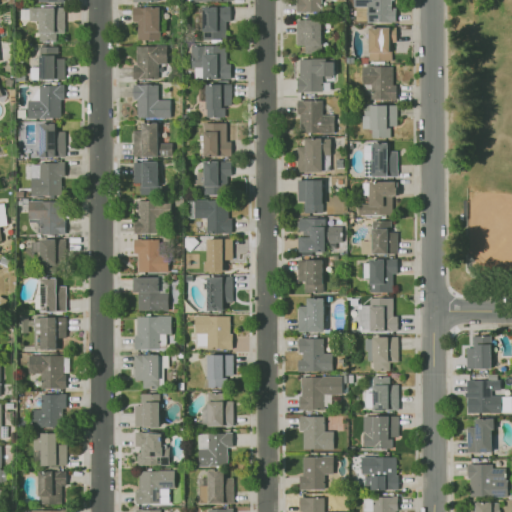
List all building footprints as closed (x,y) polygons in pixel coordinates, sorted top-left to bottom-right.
[(296,0),(297,12),(321,11),(320,0),(296,0)] [(366,22),(392,22),(392,0),(351,0),(351,6),(366,6),(366,22)] [(38,40),(55,41),(55,32),(63,32),(64,7),(38,6),(38,40)] [(131,6),(132,22),(136,21),(137,40),(160,39),(159,6),(131,6)] [(229,21),(229,6),(202,6),(202,39),(224,39),(225,21),(229,21)] [(320,19),(295,19),(295,45),(321,45),(320,19)] [(368,26),(367,60),(390,61),(391,42),(395,42),(395,27),(368,26)] [(135,45),(136,64),(132,64),(132,79),(158,78),(158,63),(166,63),(166,45),(135,45)] [(229,78),(229,62),(225,63),(225,45),(190,45),(191,67),(202,67),(203,78),(229,78)] [(39,79),(63,78),(63,57),(57,58),(57,46),(38,46),(39,79)] [(298,92),(322,91),(321,77),(334,77),(333,57),(297,58),(298,92)] [(393,99),(394,66),(361,65),(361,84),(370,84),(369,98),(393,99)] [(169,118),(169,99),(157,99),(157,84),(132,83),(132,98),(136,98),(136,117),(169,118)] [(230,83),(205,84),(205,117),(224,116),(224,107),(230,106),(230,83)] [(27,118),(60,118),(60,98),(63,98),(63,84),(38,85),(38,99),(26,99),(27,118)] [(321,100),(298,99),(297,132),(333,133),(334,115),(321,115),(321,100)] [(396,105),(363,105),(363,128),(371,128),(371,136),(389,137),(389,125),(395,125),(396,105)] [(39,156),(64,156),(64,131),(56,131),(56,123),(40,122),(39,156)] [(157,122),(141,122),(141,130),(132,131),(132,156),(171,155),(171,142),(157,143),(157,122)] [(225,122),(202,122),(203,156),(230,155),(230,141),(226,141),(225,122)] [(296,145),(296,171),(330,171),(330,137),(305,137),(305,145),(296,145)] [(396,151),(388,151),(388,142),(371,143),(371,176),(396,176),(396,151)] [(132,161),(132,184),(139,184),(139,192),(158,191),(157,160),(132,161)] [(230,160),(203,161),(203,185),(226,185),(226,175),(230,175),(230,160)] [(62,163),(24,163),(25,178),(29,178),(30,195),(62,194),(62,163)] [(321,179),(300,179),(301,213),(322,212),(321,179)] [(396,182),(368,181),(368,204),(358,204),(358,214),(391,214),(392,195),(395,195),(396,182)] [(206,233),(231,232),(230,217),(226,218),(226,199),(186,200),(186,218),(205,217),(206,233)] [(62,234),(63,201),(28,200),(27,222),(36,222),(36,233),(62,234)] [(169,200),(134,200),(134,233),(158,233),(158,216),(169,216),(169,200)] [(340,242),(341,226),(324,225),(324,218),(299,217),(298,252),(324,252),(324,241),(340,242)] [(396,253),(396,231),(390,231),(390,220),(371,220),(371,253),(396,253)] [(167,272),(167,254),(157,254),(157,239),(133,238),(133,254),(137,254),(136,271),(167,272)] [(205,238),(205,271),(225,271),(225,260),(231,259),(231,238),(205,238)] [(30,239),(30,253),(39,254),(39,270),(62,270),(62,239),(30,239)] [(391,291),(391,272),(396,272),(396,258),(369,258),(368,291),(391,291)] [(322,259),(297,259),(297,281),(303,281),(303,292),(322,292),(322,259)] [(231,276),(206,276),(207,311),(223,310),(223,302),(232,301),(231,276)] [(39,277),(40,311),(65,311),(65,286),(56,286),(56,277),(39,277)] [(168,310),(168,292),(158,292),(158,277),(132,277),(133,292),(136,292),(137,310),(168,310)] [(323,331),(323,297),(306,297),(306,306),(297,306),(297,331),(323,331)] [(392,297),(369,298),(369,305),(357,305),(358,330),(396,329),(396,315),(392,315),(392,297)] [(230,315),(195,315),(194,347),(230,347),(230,315)] [(39,317),(40,349),(56,349),(56,337),(65,337),(64,316),(39,317)] [(465,347),(465,367),(489,368),(490,336),(472,335),(471,347),(465,347)] [(389,369),(388,362),(397,361),(397,336),(372,336),(372,369),(389,369)] [(331,371),(332,352),(322,352),(322,338),(297,337),(297,356),(296,370),(331,371)] [(133,379),(142,380),(141,387),(163,388),(163,366),(167,366),(167,355),(133,354),(133,379)] [(232,375),(231,354),(206,354),(207,386),(225,386),(225,375),(232,375)] [(40,387),(63,388),(64,355),(28,355),(28,373),(40,373),(40,387)] [(499,413),(500,395),(490,395),(490,390),(497,390),(498,374),(487,373),(487,380),(465,379),(465,412),(499,413)] [(341,375),(298,376),(299,409),(322,409),(322,394),(341,394),(341,375)] [(388,376),(371,376),(372,410),(397,409),(396,384),(389,384),(388,376)] [(230,427),(232,393),(207,392),(206,426),(230,427)] [(40,393),(40,409),(31,409),(31,427),(63,427),(63,393),(40,393)] [(133,426),(159,426),(158,393),(139,393),(140,404),(133,404),(133,426)] [(2,439),(0,439),(0,404),(2,404),(2,427),(8,427),(8,438),(2,438),(2,439)] [(391,447),(391,436),(396,436),(397,416),(363,415),(362,446),(391,447)] [(331,449),(332,417),(298,416),(298,430),(302,430),(302,448),(331,449)] [(492,418),(474,417),(474,426),(467,426),(466,451),(491,452),(492,418)] [(66,464),(65,444),(56,444),(56,432),(32,433),(33,464),(66,464)] [(136,465),(168,465),(168,447),(161,447),(161,432),(133,432),(134,449),(136,449),(136,465)] [(227,465),(226,446),(232,446),(232,432),(197,433),(198,466),(227,465)] [(300,489),(323,489),(324,473),(332,473),(332,456),(300,456),(300,489)] [(371,489),(396,489),(396,456),(360,456),(360,473),(371,473),(371,489)] [(468,497),(506,496),(505,467),(492,467),(492,463),(467,463),(468,497)] [(136,504),(166,503),(166,487),(174,487),(174,469),(136,470),(136,504)] [(38,504),(64,503),(63,470),(37,471),(38,504)] [(199,478),(198,502),(232,503),(233,477),(223,477),(223,470),(207,470),(206,478),(199,478)] [(396,511),(396,496),(361,497),(361,511),(396,511)] [(300,511),(323,511),(323,497),(300,497),(300,511)] [(499,511),(499,501),(475,502),(475,511),(499,511)]
